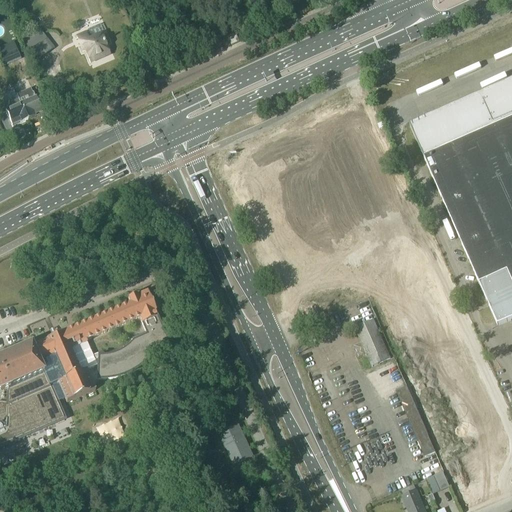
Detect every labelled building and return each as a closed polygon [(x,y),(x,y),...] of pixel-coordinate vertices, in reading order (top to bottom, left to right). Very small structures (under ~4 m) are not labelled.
[(82,35),(76,37),(80,45),(78,46),(81,53),(84,51),(90,65),(109,57),(103,44),(108,42),(104,34),(100,25),(88,31),(91,40),(86,42),(82,35)] [(39,30),(23,42),(30,52),(35,59),(37,62),(43,57),(36,48),(47,39),(39,30)] [(228,39),(231,46),(241,42),(238,34),(228,39)] [(8,45),(0,48),(0,52),(6,66),(15,62),(8,45)] [(511,81),(410,126),(409,127),(426,165),(470,265),(473,271),(479,285),(495,322),(497,326),(511,319),(511,81)] [(16,96),(13,91),(16,96),(27,122),(42,115),(32,93),(30,89),(16,96)] [(0,96),(0,101),(1,105),(4,110),(5,113),(12,128),(16,127),(27,122),(16,96),(13,91),(0,96)] [(357,128),(339,136),(359,182),(377,174),(357,128)] [(339,136),(321,144),(341,190),(359,182),(339,136)] [(321,144),(302,152),(322,198),(341,190),(321,144)] [(302,152),(284,161),(304,206),(322,198),(302,152)] [(284,161),(265,169),(285,214),(304,206),(284,161)] [(265,169),(246,177),(266,222),(285,214),(265,169)] [(384,189),(365,198),(369,208),(389,199),(384,189)] [(365,198),(351,204),(364,233),(378,227),(373,218),(369,208),(365,198)] [(389,199),(369,208),(373,218),(393,209),(389,199)] [(351,204),(337,210),(350,239),(364,233),(351,204)] [(393,209),(373,218),(378,227),(397,219),(393,209)] [(337,210),(324,216),(337,245),(350,239),(337,210)] [(324,216),(310,222),(323,251),(337,245),(324,216)] [(397,219),(378,227),(382,237),(401,228),(397,219)] [(310,222),(296,228),(302,240),(307,252),(310,257),(323,251),(310,222)] [(378,227),(364,233),(377,263),(390,257),(386,247),(382,237),(378,227)] [(296,228),(273,238),(279,250),(302,240),(296,228)] [(401,228),(382,237),(386,247),(406,238),(401,228)] [(364,233),(350,239),(363,269),(377,263),(364,233)] [(406,238),(386,247),(390,257),(410,248),(406,238)] [(350,239),(337,245),(350,275),(363,269),(350,239)] [(302,240),(279,250),(284,262),(307,252),(302,240)] [(337,245),(323,251),(336,281),(350,275),(337,245)] [(323,251),(310,257),(312,263),(317,275),(322,287),(336,281),(323,251)] [(307,252),(284,262),(289,274),(312,263),(310,257),(307,252)] [(312,263),(289,274),(294,285),(317,275),(312,263)] [(317,275),(294,285),(299,297),(322,287),(317,275)] [(441,282),(429,287),(437,305),(449,300),(441,282)] [(429,287),(418,292),(426,310),(437,305),(429,287)] [(16,352),(0,359),(0,447),(16,441),(64,420),(56,404),(58,403),(65,401),(67,404),(95,392),(92,384),(98,382),(101,382),(106,381),(114,380),(121,378),(129,375),(134,372),(140,368),(146,364),(150,359),(150,358),(154,357),(171,350),(154,312),(156,312),(147,292),(136,297),(136,296),(128,299),(130,304),(63,334),(57,336),(52,338),(32,347),(31,346),(16,352)] [(418,292),(407,296),(415,315),(426,310),(418,292)] [(407,296),(396,301),(404,320),(415,315),(407,296)] [(449,300),(437,305),(445,323),(457,318),(449,300)] [(396,301),(385,306),(393,324),(404,320),(396,301)] [(437,305),(426,310),(434,328),(445,323),(437,305)] [(385,306),(374,311),(382,329),(393,324),(385,306)] [(426,310),(415,315),(423,333),(434,328),(426,310)] [(415,315),(404,320),(412,338),(423,333),(415,315)] [(404,320),(393,324),(401,343),(412,338),(404,320)] [(374,321),(355,329),(372,368),(391,360),(374,321)] [(393,324),(382,329),(390,348),(401,343),(393,324)] [(470,348),(458,353),(466,371),(478,366),(470,348)] [(458,353),(447,358),(455,376),(466,371),(458,353)] [(447,358),(436,362),(444,381),(455,376),(447,358)] [(436,362),(425,367),(433,386),(444,381),(436,362)] [(478,366),(466,371),(474,389),(486,384),(478,366)] [(425,367),(414,372),(422,390),(433,386),(425,367)] [(466,371),(455,376),(463,394),(474,389),(466,371)] [(414,372),(402,377),(407,387),(410,395),(422,390),(414,372)] [(455,376),(444,381),(452,399),(463,394),(455,376)] [(444,381),(433,386),(441,404),(452,399),(444,381)] [(433,386),(422,390),(430,409),(441,404),(433,386)] [(410,395),(407,387),(397,392),(425,458),(435,453),(410,395)] [(422,390),(410,395),(418,414),(430,409),(422,390)] [(499,414),(487,419),(495,437),(507,432),(499,414)] [(487,419),(476,424),(484,442),(495,437),(487,419)] [(476,424),(465,428),(473,447),(484,442),(476,424)] [(239,426),(220,435),(234,466),(253,457),(239,426)] [(465,428),(454,433),(462,452),(473,447),(465,428)] [(511,444),(507,432),(495,437),(503,455),(511,451),(511,444)] [(454,433),(443,438),(451,456),(462,452),(454,433)] [(495,437),(484,442),(492,460),(503,455),(495,437)] [(443,438),(431,443),(439,461),(451,456),(443,438)] [(484,442),(473,447),(481,465),(492,460),(484,442)] [(473,447),(462,452),(470,470),(481,465),(473,447)] [(462,452),(451,456),(459,475),(470,470),(462,452)] [(451,456),(439,461),(447,480),(459,475),(451,456)] [(440,493),(449,489),(443,474),(434,478),(440,493)] [(414,487),(401,492),(403,497),(402,497),(408,511),(424,511),(416,491),(416,492),(414,487)]
